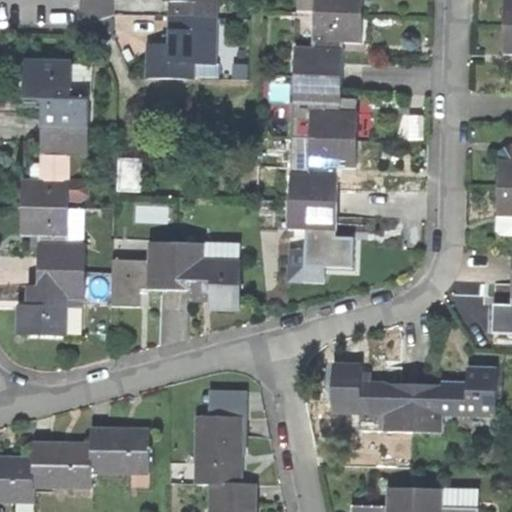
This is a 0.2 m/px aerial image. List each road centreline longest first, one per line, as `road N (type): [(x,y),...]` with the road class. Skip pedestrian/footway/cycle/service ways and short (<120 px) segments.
road 1 (residential): [(267,335),(415,296),(444,262),(453,0)]
road 2 (residential): [(0,410),(267,335)]
road 3 (residential): [(267,335),(307,511)]
